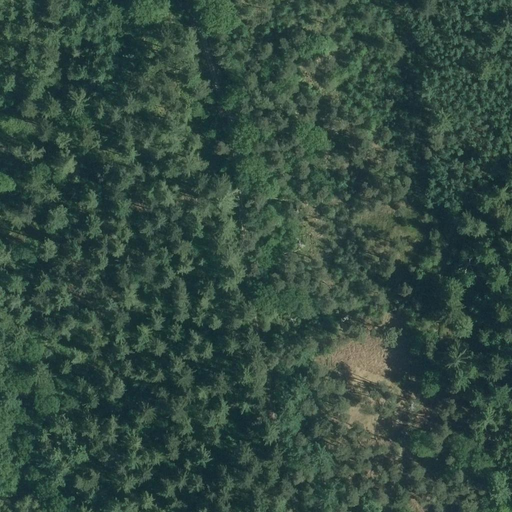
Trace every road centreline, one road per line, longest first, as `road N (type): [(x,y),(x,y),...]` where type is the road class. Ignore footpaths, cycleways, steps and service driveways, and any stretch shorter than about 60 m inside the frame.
road 1 (track): [(195,0),(297,511)]
road 2 (track): [(384,511),(430,356),(448,244),(475,191)]
road 3 (track): [(0,386),(30,349),(248,276)]
road 4 (track): [(200,28),(160,26),(128,87),(88,117),(0,111)]
